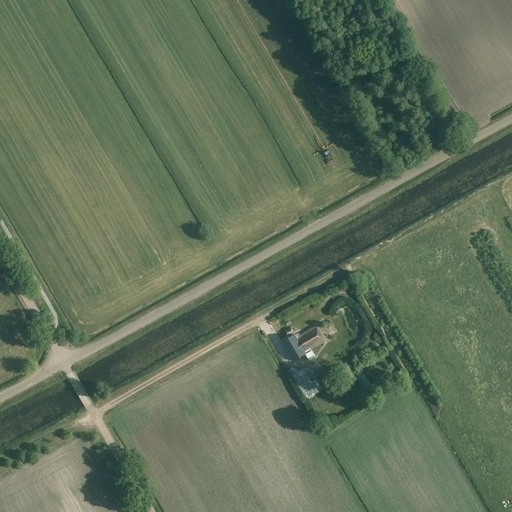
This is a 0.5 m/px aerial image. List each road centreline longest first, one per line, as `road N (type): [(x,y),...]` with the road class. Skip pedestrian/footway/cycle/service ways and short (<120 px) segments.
road 1 (unclassified): [(64,364),(511,119)]
road 2 (unclassified): [(149,511),(64,364)]
